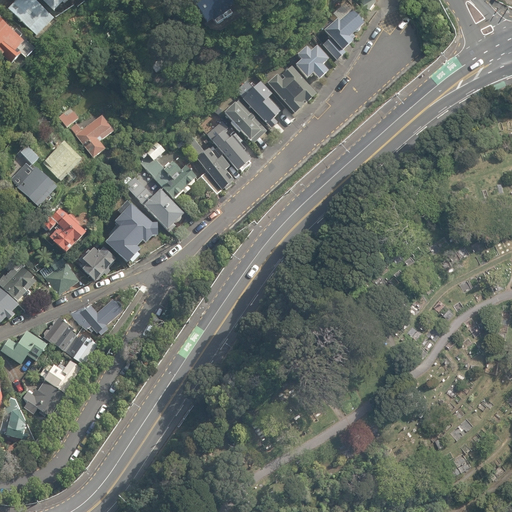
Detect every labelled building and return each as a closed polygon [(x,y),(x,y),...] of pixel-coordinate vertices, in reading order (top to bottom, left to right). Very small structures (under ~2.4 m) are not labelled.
[(34,0),(16,0),(8,9),(37,37),(54,18),(34,0)] [(41,0),(54,12),(62,3),(64,5),(68,0),(41,0)] [(190,0),(208,24),(212,21),(213,23),(233,9),(231,7),(235,4),(231,0),(190,0)] [(360,0),(360,2),(363,8),(368,12),(376,4),(373,1),(373,0),(360,0)] [(351,11),(340,21),(338,19),(324,31),(330,39),(323,45),(337,61),(346,53),(344,50),(353,42),(352,41),(355,37),(353,35),(356,32),(357,32),(358,32),(359,31),(360,30),(360,29),(360,28),(364,25),(351,11)] [(0,18),(0,53),(2,55),(12,64),(21,54),(20,52),(17,49),(24,42),(20,38),(22,35),(16,30),(14,32),(0,18)] [(301,61),(295,66),(307,79),(313,74),(319,80),(328,72),(323,66),(329,60),(317,47),(311,52),(306,48),(297,56),(301,61)] [(306,105),(316,95),(291,68),(282,76),(285,79),(282,82),(277,76),(267,85),(294,115),(304,106),(302,104),(304,103),(306,105)] [(272,95),(260,83),(251,91),(246,86),(245,88),(243,86),(237,92),(244,99),(243,100),(267,126),(267,125),(271,129),(278,123),(273,119),(280,113),(278,110),(279,109),(269,98),(272,95)] [(238,101),(224,114),(232,123),(230,124),(237,132),(239,130),(253,145),(267,132),(238,101)] [(67,128),(79,119),(74,112),(66,117),(64,114),(59,118),(67,128)] [(76,125),(71,129),(76,136),(93,159),(106,150),(100,142),(114,132),(111,129),(112,128),(102,116),(82,132),(76,125)] [(212,142),(238,172),(240,170),(242,172),(251,164),(249,162),(251,160),(244,152),(245,151),(233,136),(230,139),(224,132),(228,129),(222,122),(207,135),(212,142)] [(82,161),(64,143),(43,163),(61,182),(82,161)] [(198,158),(196,159),(222,191),(234,181),(226,171),(230,167),(222,157),(217,160),(209,149),(205,153),(197,143),(190,148),(198,158)] [(196,177),(186,166),(181,171),(180,170),(180,169),(176,165),(173,162),(170,164),(169,162),(164,167),(166,168),(165,169),(156,159),(164,152),(157,144),(152,148),(149,145),(139,154),(143,159),(140,162),(156,179),(155,180),(174,199),(175,198),(176,199),(183,192),(185,194),(190,189),(188,187),(188,186),(191,186),(195,183),(194,179),(196,177)] [(28,146),(21,153),(32,165),(39,159),(28,146)] [(18,187),(17,188),(39,208),(58,188),(43,174),(44,173),(42,171),(41,172),(36,168),(33,171),(26,164),(11,181),(18,187)] [(221,192),(205,173),(196,181),(212,200),(221,192)] [(184,215),(160,191),(154,197),(135,178),(132,180),(128,176),(123,181),(127,185),(125,187),(144,206),(143,207),(167,232),(184,215)] [(105,244),(127,265),(130,262),(133,264),(140,256),(138,254),(140,251),(137,248),(142,242),(146,245),(152,238),(157,238),(157,225),(151,225),(131,206),(130,206),(126,203),(118,213),(121,216),(114,223),(120,228),(116,232),(116,231),(109,238),(109,239),(105,244)] [(68,216),(61,209),(52,218),(59,224),(58,225),(63,230),(60,229),(60,230),(56,231),(50,238),(54,242),(53,242),(66,254),(86,233),(79,226),(79,223),(71,216),(68,216)] [(49,232),(56,225),(49,218),(42,225),(49,232)] [(83,269),(82,270),(95,282),(103,274),(106,276),(111,271),(108,269),(117,259),(104,248),(100,252),(97,250),(97,251),(94,248),(91,252),(89,250),(78,261),(83,265),(81,267),(83,269)] [(58,297),(80,282),(62,257),(40,272),(58,297)] [(4,276),(0,280),(0,285),(14,299),(18,302),(36,283),(32,279),(33,278),(22,268),(18,273),(14,269),(6,277),(4,276)] [(12,313),(18,306),(0,289),(0,324),(1,325),(6,319),(9,322),(15,316),(12,313)] [(86,308),(70,314),(73,319),(78,325),(87,331),(91,327),(97,335),(98,333),(101,336),(109,330),(106,327),(123,312),(121,311),(122,306),(118,302),(114,302),(113,301),(97,314),(91,306),(87,309),(86,308)] [(65,353),(65,352),(76,336),(72,333),(74,330),(66,324),(68,322),(64,319),(63,321),(60,319),(55,321),(53,323),(53,326),(52,327),(51,326),(49,328),(50,329),(50,330),(47,330),(44,334),(44,337),(43,339),(54,347),(55,346),(65,353)] [(3,349),(1,352),(21,366),(28,356),(36,362),(38,358),(39,359),(48,345),(27,332),(24,336),(23,336),(22,337),(21,338),(21,339),(21,340),(21,341),(19,343),(16,344),(9,339),(7,343),(5,341),(1,348),(3,349)] [(79,338),(76,336),(65,352),(74,358),(74,359),(84,366),(98,345),(94,343),(95,342),(92,339),(91,340),(82,334),(79,338)] [(368,362),(362,356),(355,363),(361,369),(368,362)] [(50,371),(44,380),(65,394),(72,383),(73,384),(76,381),(74,380),(81,369),(70,362),(64,372),(56,367),(52,373),(50,371)] [(50,418),(65,395),(44,381),(38,391),(36,389),(33,393),(30,391),(29,392),(28,391),(23,399),(28,402),(24,408),(32,414),(37,408),(50,418)] [(0,433),(6,435),(6,436),(22,440),(22,441),(27,442),(29,435),(25,434),(27,424),(19,411),(19,407),(16,400),(9,398),(0,432),(0,433)]
